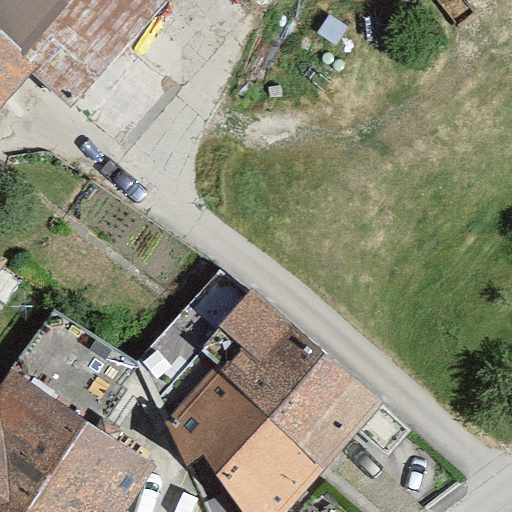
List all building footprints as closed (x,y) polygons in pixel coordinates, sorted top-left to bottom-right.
[(195,0),(7,0),(0,8),(0,9),(48,55),(59,39),(124,97),(197,1),(195,0)] [(0,105),(48,55),(0,9),(0,105)] [(379,395),(253,287),(204,346),(325,462),(379,395)] [(278,511),(325,462),(204,346),(160,398),(189,456),(205,440),(256,511),(278,511)] [(115,511),(150,463),(16,372),(0,398),(0,511),(115,511)]
